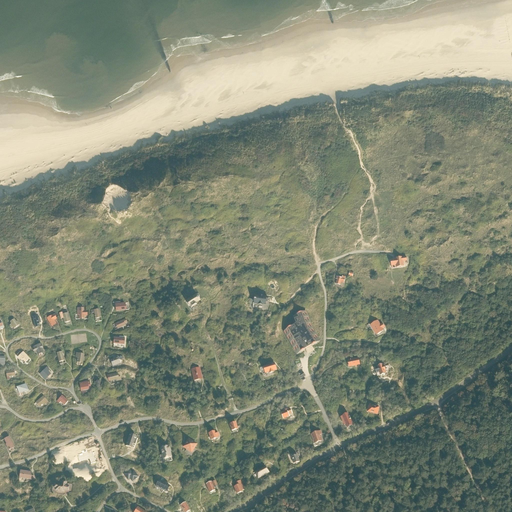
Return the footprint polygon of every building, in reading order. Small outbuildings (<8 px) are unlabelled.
[(407,261),(406,258),(402,258),(395,259),(395,260),(390,260),(391,266),(391,265),(396,264),(396,268),(403,267),(402,261),(406,260),(406,261),(407,261)] [(344,282),(345,277),(342,276),(342,278),(336,277),(336,279),(337,280),(336,284),(340,285),(341,281),(344,282)] [(188,299),(185,301),(190,308),(195,305),(194,303),(198,301),(195,295),(191,298),(190,297),(188,299)] [(263,297),(259,296),(259,297),(255,296),(254,303),(258,304),(263,305),(263,304),(265,304),(266,301),(267,301),(267,298),(263,297)] [(115,304),(115,306),(116,308),(115,308),(116,311),(125,310),(125,307),(124,303),(118,304),(118,302),(115,302),(115,304)] [(79,312),(77,312),(77,315),(79,315),(79,319),(83,318),(83,316),(86,316),(86,311),(82,311),(82,309),(78,309),(79,312)] [(100,318),(99,309),(91,311),(91,313),(94,313),(95,319),(100,318)] [(296,324),(284,331),(298,354),(305,350),(307,352),(313,349),(311,347),(319,342),(312,329),(305,312),(293,317),(296,324)] [(61,313),(59,313),(60,319),(63,318),(64,323),(70,321),(67,313),(62,314),(61,313)] [(19,322),(20,321),(17,317),(16,318),(14,315),(8,319),(13,326),(19,322)] [(53,315),(46,318),(47,318),(48,322),(51,327),(56,324),(54,321),(56,320),(55,318),(53,315)] [(37,316),(32,317),(35,328),(35,327),(39,326),(39,327),(39,323),(41,323),(39,318),(37,319),(37,316)] [(117,329),(119,328),(125,326),(124,324),(127,322),(125,319),(115,324),(117,329)] [(377,321),(370,325),(376,335),(380,332),(383,330),(382,329),(384,327),(382,324),(380,325),(377,321)] [(113,341),(113,344),(124,345),(124,342),(123,342),(124,337),(120,337),(120,339),(114,338),(114,341),(113,341)] [(35,346),(31,348),(32,351),(36,349),(38,354),(43,352),(40,347),(41,346),(41,344),(35,346)] [(19,353),(15,356),(21,361),(22,360),(25,363),(29,359),(26,356),(22,352),(20,354),(19,353)] [(84,361),(85,357),(83,357),(83,355),(78,354),(76,353),(75,357),(77,357),(76,362),(82,363),(82,361),(84,361)] [(112,359),(111,360),(111,361),(112,364),(113,365),(114,364),(118,363),(120,364),(121,360),(122,360),(122,359),(117,356),(112,358),(113,359),(112,359)] [(352,359),(352,358),(350,358),(350,360),(348,360),(349,367),(359,365),(358,358),(352,359)] [(270,365),(270,363),(266,364),(267,366),(263,367),(265,374),(269,372),(269,373),(274,372),(273,371),(277,370),(276,366),(275,366),(274,363),(270,365)] [(377,368),(375,369),(376,373),(377,376),(380,375),(380,376),(381,375),(381,376),(384,374),(386,374),(385,371),(386,370),(385,367),(384,367),(383,364),(381,364),(377,366),(377,368)] [(49,369),(46,367),(41,372),(43,374),(41,376),(45,380),(50,375),(47,372),(49,369)] [(195,369),(195,367),(192,367),(192,369),(193,375),(192,375),(193,381),(199,380),(198,378),(201,377),(199,368),(195,369)] [(6,380),(9,380),(9,377),(15,376),(14,370),(5,372),(6,380)] [(89,382),(79,384),(80,388),(82,388),(82,390),(88,389),(88,387),(90,386),(89,382)] [(25,385),(17,388),(19,393),(24,391),(25,393),(28,391),(28,390),(27,390),(25,385)] [(42,395),(32,403),(38,409),(43,404),(42,404),(48,399),(46,397),(44,398),(42,395)] [(61,396),(56,401),(59,403),(60,402),(64,405),(68,401),(61,396)] [(377,414),(379,407),(369,405),(367,412),(377,414)] [(285,411),(281,413),(283,418),(286,417),(287,417),(289,416),(288,415),(292,413),(290,409),(287,410),(287,409),(284,410),(285,411)] [(344,422),(347,428),(353,426),(347,414),(342,417),(343,420),(342,421),(343,423),(344,422)] [(215,434),(214,431),(208,434),(211,440),(216,438),(216,437),(219,436),(217,433),(215,434)] [(314,443),(322,441),(320,435),(321,434),(320,431),(311,434),(314,443)] [(129,435),(125,447),(131,448),(133,442),(135,443),(136,439),(134,439),(135,437),(129,435)] [(8,450),(14,447),(9,437),(4,440),(7,446),(6,446),(8,450)] [(194,448),(196,444),(188,439),(183,447),(186,449),(190,452),(193,447),(194,448)] [(166,447),(160,448),(162,455),(163,459),(164,459),(171,457),(169,449),(167,449),(166,447)] [(82,453),(77,455),(79,459),(88,456),(90,463),(95,462),(94,457),(96,456),(94,452),(92,453),(92,451),(90,452),(89,451),(87,452),(86,449),(81,451),(82,453)] [(293,464),(299,462),(297,455),(291,457),(293,464)] [(269,473),(265,465),(263,466),(253,472),(257,479),(261,477),(262,479),(265,477),(264,475),(269,473)] [(128,470),(123,474),(127,480),(129,478),(132,481),(138,477),(133,471),(131,473),(128,470)] [(20,471),(19,478),(30,480),(30,479),(33,480),(34,477),(31,476),(31,472),(20,471)] [(158,480),(155,486),(166,492),(168,490),(169,486),(158,480)] [(211,482),(206,484),(207,487),(209,493),(214,490),(213,487),(214,487),(216,486),(217,486),(214,481),(211,482),(211,483),(211,482)] [(236,494),(242,491),(241,491),(244,490),(240,481),(236,482),(237,486),(233,487),(236,494)] [(65,486),(66,482),(62,482),(62,485),(54,484),(54,487),(55,488),(55,490),(63,492),(63,489),(66,490),(65,490),(68,490),(68,487),(65,486)] [(183,511),(186,511),(189,511),(185,503),(180,506),(183,511)]
